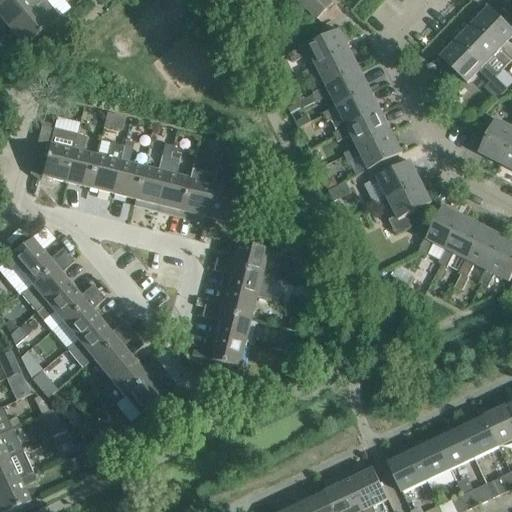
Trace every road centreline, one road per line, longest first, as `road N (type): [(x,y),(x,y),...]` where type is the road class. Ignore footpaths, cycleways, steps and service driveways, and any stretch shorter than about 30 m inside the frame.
road 1 (residential): [(422,0),(394,38),(401,79),(450,170),(511,205)]
road 2 (residential): [(74,223),(171,340),(194,252)]
road 3 (residential): [(238,511),(371,443)]
road 4 (residential): [(14,207),(29,118),(0,71)]
road 5 (residential): [(194,252),(74,223)]
